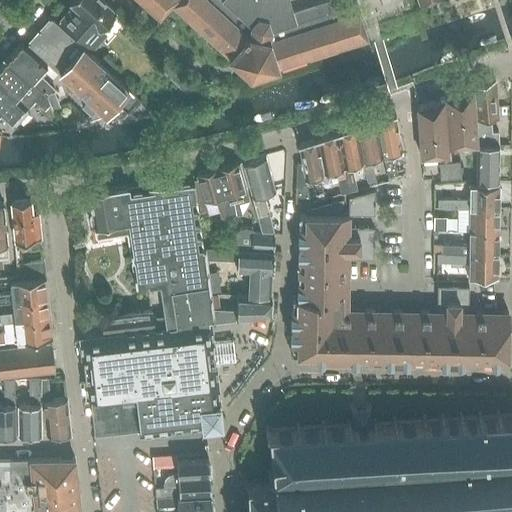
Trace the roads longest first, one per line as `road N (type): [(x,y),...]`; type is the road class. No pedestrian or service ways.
road 1 (residential): [(86,446),(59,186)]
road 2 (residential): [(404,98),(417,179),(416,288),(356,286)]
road 3 (residential): [(291,134),(59,186)]
road 4 (residential): [(511,369),(278,365)]
road 5 (residential): [(278,365),(291,134)]
road 6 (residential): [(227,511),(221,451),(278,365)]
